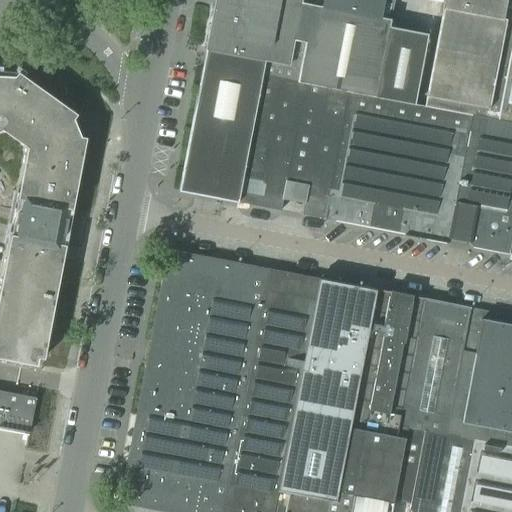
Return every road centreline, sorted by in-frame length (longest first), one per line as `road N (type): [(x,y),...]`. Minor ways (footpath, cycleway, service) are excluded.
road 1 (unclassified): [(123,210),(511,285)]
road 2 (residential): [(66,511),(123,210)]
road 3 (residential): [(0,5),(33,8),(82,30),(116,63),(140,124)]
road 4 (unclassified): [(140,124),(162,0)]
